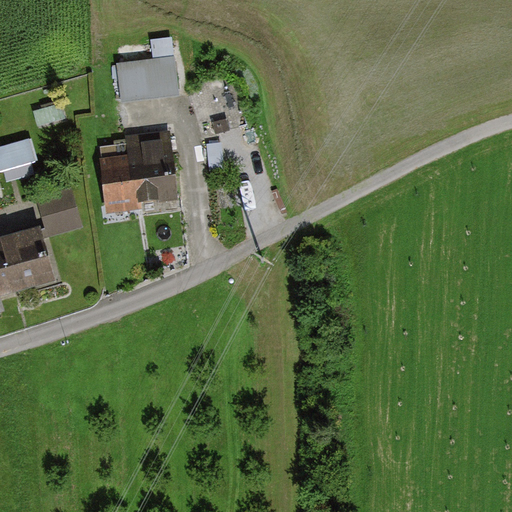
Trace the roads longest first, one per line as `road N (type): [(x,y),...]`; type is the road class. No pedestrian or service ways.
road 1 (track): [(511,121),(411,163),(207,271)]
road 2 (unclassified): [(207,271),(0,348)]
